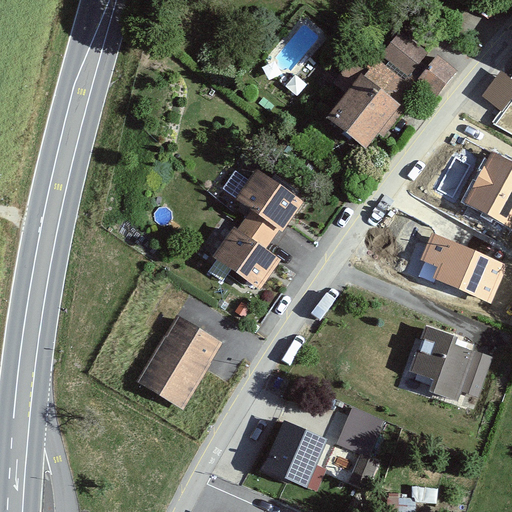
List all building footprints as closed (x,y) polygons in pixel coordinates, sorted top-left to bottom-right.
[(401,38),(384,58),(436,99),(455,76),(438,62),(428,74),(418,66),(425,57),(401,38)] [(351,98),(330,124),(365,151),(379,134),(384,138),(419,93),(377,62),(372,69),(358,59),(337,87),(351,98)] [(511,75),(501,68),(483,94),(504,109),(511,97),(511,75)] [(511,228),(511,163),(492,153),(464,204),(511,229),(511,228)] [(215,256),(264,290),(286,259),(268,246),(281,229),(285,232),(308,200),(260,167),(238,199),(252,209),(239,226),(237,225),(215,256)] [(237,169),(226,187),(238,195),(249,177),(237,169)] [(505,266),(433,236),(422,261),(437,267),(432,279),(490,303),(505,266)] [(186,409),(224,341),(174,314),(137,382),(186,409)] [(490,357),(459,345),(463,336),(425,322),(407,370),(438,381),(433,394),(471,408),(490,357)] [(375,425),(335,412),(327,438),(367,451),(375,425)] [(308,488),(326,440),(283,424),(266,472),(308,488)] [(322,469),(358,485),(369,460),(333,444),(322,469)]
